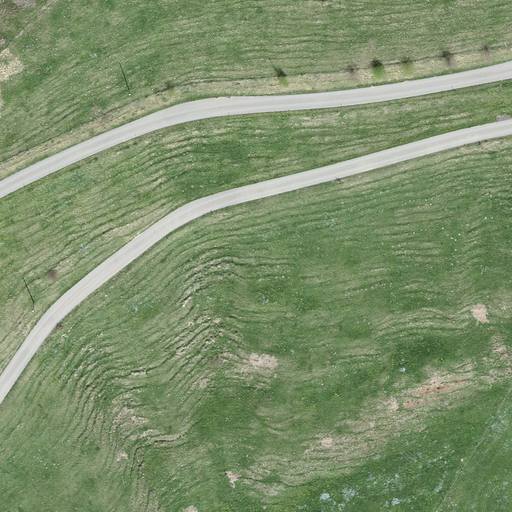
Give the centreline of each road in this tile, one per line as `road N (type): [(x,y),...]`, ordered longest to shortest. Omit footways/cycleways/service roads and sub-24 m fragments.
road 1 (track): [(511,124),(192,201),(57,298),(0,375)]
road 2 (track): [(511,68),(370,93),(203,107),(111,136),(0,186)]
